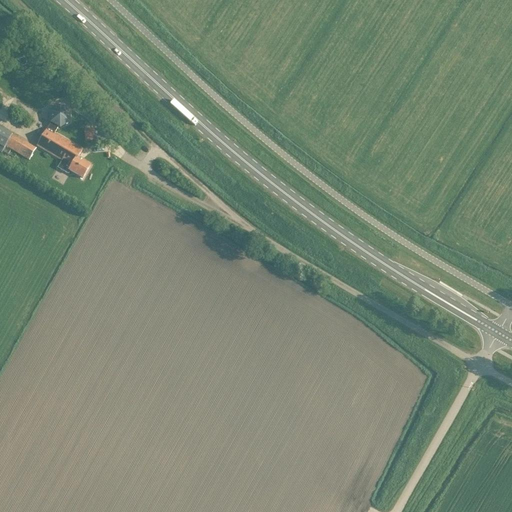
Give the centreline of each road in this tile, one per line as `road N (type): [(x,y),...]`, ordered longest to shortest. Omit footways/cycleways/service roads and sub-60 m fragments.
road 1 (secondary): [(496,330),(265,177),(66,0)]
road 2 (unclassified): [(478,362),(130,159)]
road 3 (unclassified): [(394,511),(478,362)]
